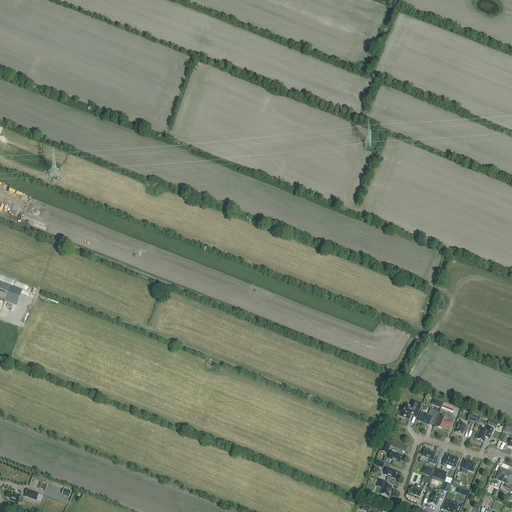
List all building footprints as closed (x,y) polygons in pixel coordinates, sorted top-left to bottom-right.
[(0,281),(0,298),(5,301),(17,305),(22,290),(11,286),(0,281)] [(408,419),(410,414),(416,417),(421,405),(413,401),(410,407),(405,405),(400,416),(408,419)] [(452,414),(455,407),(443,403),(441,409),(452,414)] [(428,416),(421,413),(418,421),(429,425),(431,419),(435,420),(438,413),(430,410),(428,416)] [(470,414),(468,419),(476,423),(478,417),(470,414)] [(447,420),(440,417),(436,427),(443,430),(444,427),(450,429),(452,423),(447,421),(447,420)] [(462,435),(463,432),(466,433),(468,427),(466,426),(466,425),(459,422),(455,433),(462,435)] [(488,441),(490,437),(493,429),(487,427),(485,431),(480,429),(476,439),(483,442),(484,439),(488,441)] [(380,452),(387,454),(390,446),(384,443),(380,452)] [(425,449),(423,456),(430,459),(429,463),(435,465),(438,458),(434,457),(436,453),(432,451),(432,452),(425,449)] [(399,463),(402,456),(391,452),(388,459),(399,463)] [(443,464),(442,466),(446,467),(447,465),(455,469),(458,459),(446,455),(443,464)] [(384,463),(377,460),(375,466),(382,469),(384,463)] [(476,465),(465,460),(461,468),(473,472),(476,465)] [(397,472),(387,468),(384,475),(388,476),(391,478),(394,479),(397,472)] [(443,481),(447,473),(437,469),(433,477),(443,481)] [(496,473),(495,473),(491,485),(492,483),(497,485),(498,481),(502,483),(506,472),(504,472),(505,471),(502,470),(501,470),(500,470),(498,475),(495,474),(496,473)] [(508,473),(506,472),(502,483),(506,484),(504,488),(510,490),(509,492),(511,484),(511,481),(510,480),(511,475),(511,474),(508,472),(508,473)] [(429,485),(432,479),(424,476),(422,482),(429,485)] [(390,494),(391,491),(390,491),(392,487),(384,484),(385,481),(380,479),(377,486),(382,489),(380,495),(388,498),(389,494),(390,494)] [(458,487),(461,482),(454,479),(452,485),(458,487)] [(410,494),(414,495),(413,496),(417,497),(417,496),(420,498),(423,491),(422,491),(424,487),(421,486),(420,490),(413,487),(410,494)] [(36,501),(39,494),(27,490),(25,496),(36,501)] [(11,499),(10,500),(18,503),(20,496),(13,493),(13,494),(8,492),(6,498),(11,499)] [(437,495),(433,494),(429,503),(436,506),(439,499),(442,500),(445,495),(441,493),(441,494),(438,493),(437,495)] [(444,509),(450,511),(458,511),(461,506),(459,505),(460,503),(457,502),(456,504),(448,501),(444,509)]
